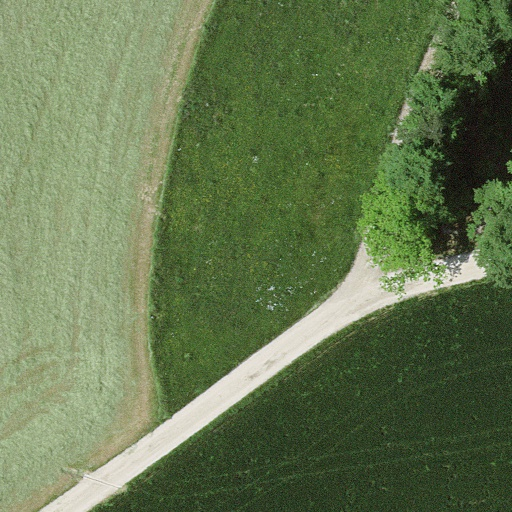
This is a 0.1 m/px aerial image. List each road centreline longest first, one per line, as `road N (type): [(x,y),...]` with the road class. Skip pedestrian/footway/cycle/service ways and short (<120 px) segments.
road 1 (track): [(362,294),(57,511)]
road 2 (track): [(362,294),(424,77),(468,0)]
road 3 (track): [(511,268),(362,294)]
